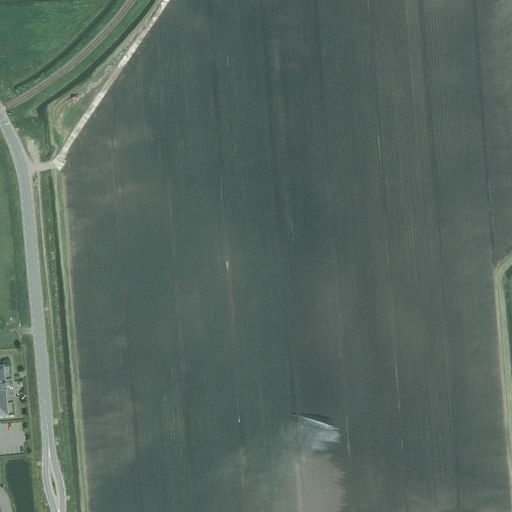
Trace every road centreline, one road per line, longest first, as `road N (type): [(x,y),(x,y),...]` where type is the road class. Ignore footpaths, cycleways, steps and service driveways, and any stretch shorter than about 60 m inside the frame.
road 1 (tertiary): [(0,114),(24,182),(48,444)]
road 2 (track): [(165,0),(55,166),(22,171)]
